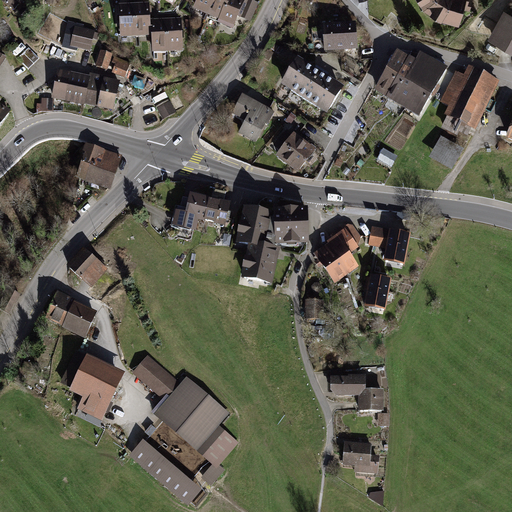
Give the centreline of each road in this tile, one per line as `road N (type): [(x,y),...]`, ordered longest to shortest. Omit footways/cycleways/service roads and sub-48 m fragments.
road 1 (residential): [(325,467),(331,429),(297,323),(296,293),(315,249),(314,195)]
road 2 (tertiary): [(0,351),(63,251),(156,156)]
road 3 (secondary): [(314,195),(511,220)]
road 4 (tertiary): [(156,156),(251,45),(274,0)]
road 5 (residential): [(314,195),(390,40)]
road 6 (secondary): [(0,157),(43,126),(71,127),(156,156)]
road 7 (secondary): [(156,156),(314,195)]
road 8 (residential): [(390,40),(511,77)]
